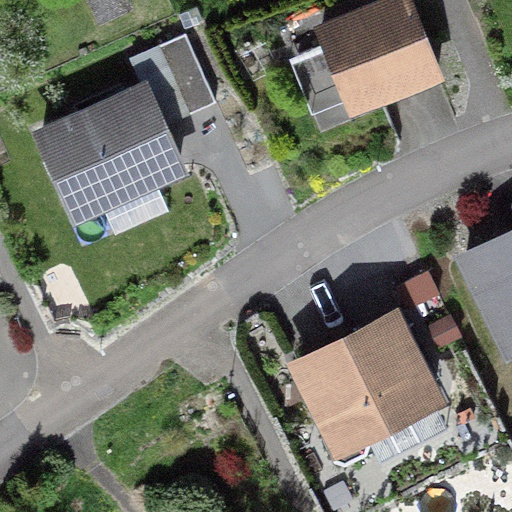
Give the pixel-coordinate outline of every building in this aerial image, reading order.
[(402,5),(320,36),(349,114),(432,83),(402,5)] [(180,45),(165,51),(193,117),(207,111),(180,45)] [(148,94),(40,141),(74,217),(182,169),(148,94)] [(511,231),(437,266),(484,370),(511,357),(511,231)] [(386,321),(285,371),(324,448),(425,399),(386,321)]
